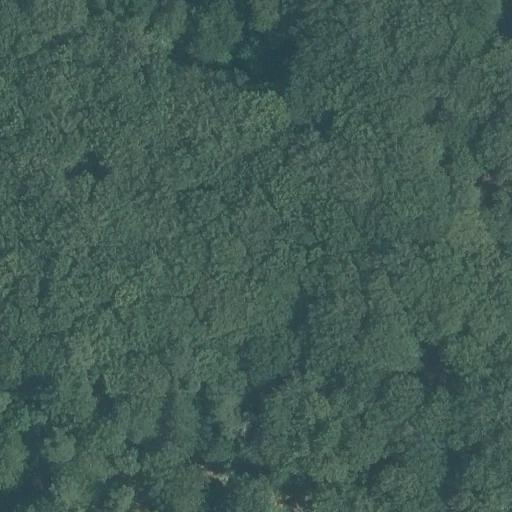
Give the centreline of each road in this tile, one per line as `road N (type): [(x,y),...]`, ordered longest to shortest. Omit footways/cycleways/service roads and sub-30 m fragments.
road 1 (track): [(0,334),(144,349),(296,317)]
road 2 (track): [(296,317),(511,252)]
road 3 (track): [(296,317),(305,377),(260,437)]
